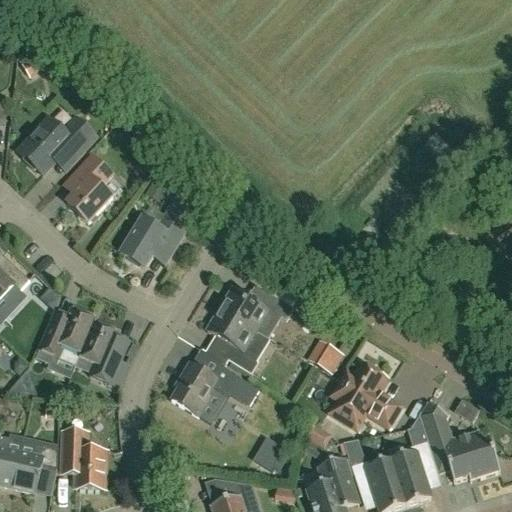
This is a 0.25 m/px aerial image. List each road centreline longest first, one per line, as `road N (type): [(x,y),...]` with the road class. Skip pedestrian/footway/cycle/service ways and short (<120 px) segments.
road 1 (residential): [(511,409),(356,311),(243,206)]
road 2 (unclassified): [(243,206),(36,0)]
road 3 (residential): [(172,322),(96,285),(15,210),(0,213)]
road 4 (residential): [(142,511),(131,470),(130,409),(172,322)]
road 5 (residential): [(172,322),(243,206)]
